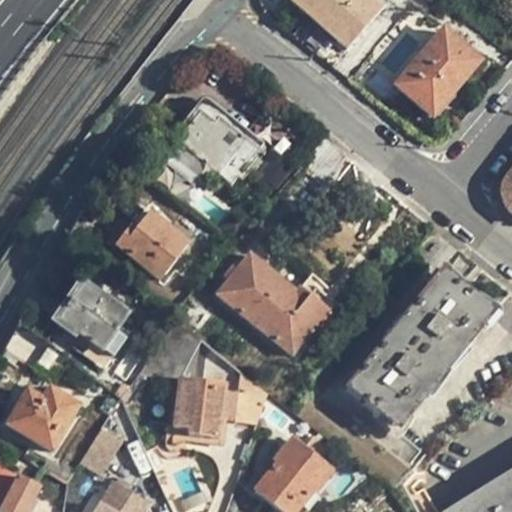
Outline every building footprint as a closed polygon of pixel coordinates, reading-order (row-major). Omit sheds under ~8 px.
[(349,48),(296,0),(284,0),(344,54),(349,48)] [(381,12),(368,0),(296,0),(349,48),(381,12)] [(442,34),(393,89),(424,115),(443,93),(450,99),(479,66),(442,34)] [(443,93),(424,115),(431,122),(450,99),(443,93)] [(204,107),(166,154),(197,178),(206,167),(229,185),(235,179),(257,151),(204,107)] [(346,160),(322,140),(299,166),(324,186),(346,160)] [(263,156),(257,151),(235,179),(240,183),(263,156)] [(511,172),(505,181),(503,186),(502,191),(502,197),(503,205),(507,213),(511,216),(511,172)] [(130,228),(114,249),(159,284),(188,246),(149,214),(135,232),(130,228)] [(248,257),(216,297),(291,359),(315,328),(326,315),(321,311),(298,291),(294,294),(248,257)] [(440,273),(344,391),(392,429),(404,416),(408,419),(482,330),(477,326),(489,312),(440,273)] [(310,276),(298,291),(321,311),(334,296),(310,276)] [(81,286),(55,323),(77,338),(102,356),(116,335),(129,317),(103,300),(102,301),(81,286)] [(326,315),(315,328),(325,335),(342,314),(332,306),(326,315)] [(493,316),(489,312),(477,326),(482,330),(493,316)] [(170,321),(136,375),(178,380),(172,430),(186,432),(185,437),(213,442),(219,393),(225,394),(222,390),(220,387),(216,383),(188,381),(193,338),(170,321)] [(16,329),(3,352),(48,381),(62,360),(16,329)] [(102,356),(77,338),(69,349),(103,371),(124,342),(116,335),(102,356)] [(264,394),(234,371),(228,419),(254,423),(264,394)] [(51,406),(43,402),(26,390),(5,428),(52,455),(79,408),(57,395),(51,406)] [(43,402),(51,406),(57,395),(49,391),(43,402)] [(186,432),(172,430),(170,442),(219,449),(225,394),(219,393),(213,442),(185,437),(186,432)] [(408,419),(404,416),(392,429),(397,433),(408,419)] [(124,445),(103,432),(82,464),(82,465),(102,478),(103,478),(124,445)] [(313,439),(302,452),(311,459),(321,446),(313,439)] [(276,466),(254,494),(275,511),(296,511),(309,496),(314,501),(332,477),(311,459),(302,452),(289,440),(272,461),(270,463),(276,466)] [(254,470),(261,475),(270,463),(272,461),(265,456),(254,470)] [(254,494),(276,466),(270,463),(261,475),(249,490),(254,494)] [(54,480),(66,487),(75,473),(64,465),(54,480)] [(28,511),(39,494),(0,472),(0,511),(28,511)] [(466,511),(511,484),(511,472),(445,511),(466,511)] [(120,481),(117,487),(128,495),(132,488),(120,481)] [(511,511),(511,484),(466,511),(511,511)] [(95,511),(149,511),(151,510),(128,495),(117,487),(114,485),(95,511)] [(309,496),(296,511),(305,511),(314,501),(309,496)]
